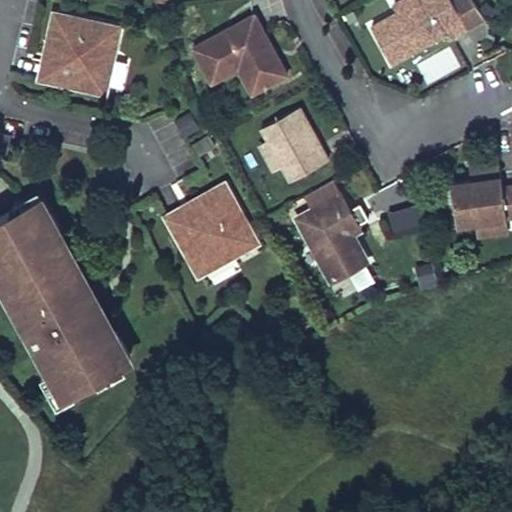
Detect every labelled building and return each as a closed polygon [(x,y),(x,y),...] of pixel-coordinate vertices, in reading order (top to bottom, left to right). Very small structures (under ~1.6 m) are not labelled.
[(370,20),(390,57),(445,27),(447,33),(466,23),(453,0),(407,0),(396,6),(370,20)] [(261,79),(286,65),(276,46),(273,48),(268,40),(272,38),(254,3),(192,37),(210,72),(237,58),(242,55),(250,58),(261,79)] [(105,85),(113,52),(106,51),(112,23),(58,11),(51,41),(54,41),(50,59),(44,57),(41,74),(72,81),(73,77),(105,85)] [(113,52),(119,25),(112,23),(106,51),(113,52)] [(417,63),(428,84),(461,66),(449,45),(417,63)] [(251,84),(261,79),(250,58),(242,55),(237,58),(251,84)] [(121,87),(127,62),(116,59),(110,84),(121,87)] [(312,125),(298,99),(259,119),(267,133),(270,139),(279,155),(288,172),(326,152),(312,125)] [(184,136),(198,129),(190,113),(175,120),(184,136)] [(182,130),(162,139),(178,174),(198,165),(182,130)] [(0,148),(6,150),(9,136),(0,133),(0,148)] [(270,139),(267,133),(258,138),(270,160),(279,155),(270,139)] [(511,183),(502,185),(499,162),(485,163),(477,164),(479,177),(471,178),(451,181),(457,223),(511,215),(511,183)] [(479,177),(477,164),(469,166),(471,178),(479,177)] [(50,207),(35,180),(11,193),(14,199),(6,204),(8,207),(32,193),(42,211),(50,207)] [(202,267),(231,251),(228,245),(252,231),(225,182),(198,197),(200,200),(184,209),(182,204),(167,212),(182,240),(186,238),(202,267)] [(355,218),(366,212),(361,203),(358,197),(347,203),(338,186),(295,209),(331,274),(363,256),(349,230),(345,223),(355,218)] [(96,303),(87,288),(75,265),(71,267),(66,259),(54,237),(64,232),(50,207),(42,211),(32,193),(8,207),(6,204),(0,207),(0,272),(15,299),(21,296),(35,320),(28,323),(53,366),(66,390),(75,385),(97,373),(95,370),(121,356),(130,351),(116,325),(110,328),(96,303)] [(393,236),(421,228),(414,203),(386,211),(393,236)] [(345,223),(349,230),(359,224),(355,218),(345,223)] [(231,251),(256,237),(252,231),(228,245),(231,251)] [(76,254),(67,238),(64,232),(54,237),(66,259),(76,254)] [(419,289),(437,286),(433,261),(415,265),(419,289)] [(35,320),(21,296),(15,299),(11,301),(25,325),(28,323),(35,320)] [(100,380),(126,365),(121,356),(95,370),(97,373),(100,380)] [(66,390),(53,366),(43,372),(59,401),(78,391),(75,385),(66,390)]
